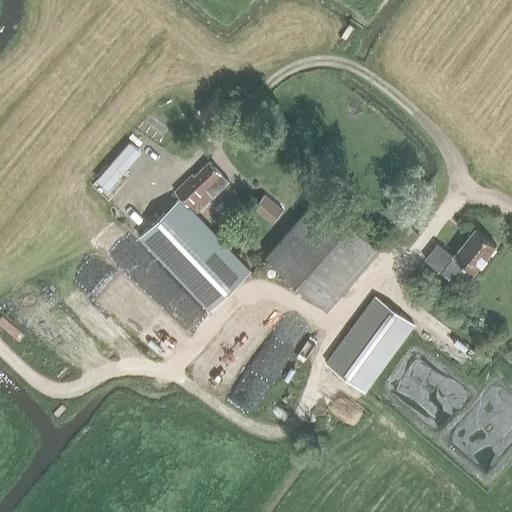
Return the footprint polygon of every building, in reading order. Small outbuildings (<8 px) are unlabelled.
[(209,122),(225,104),(215,96),(199,114),(209,122)] [(196,214),(212,197),(213,198),(228,182),(209,162),(194,177),(192,175),(174,192),(175,193),(196,214)] [(253,208),(272,224),(283,210),(264,195),(253,208)] [(326,310),(380,249),(319,195),(265,256),(326,310)] [(248,269),(178,198),(139,237),(208,310),(248,269)] [(387,241),(399,254),(416,236),(404,223),(387,241)] [(453,256),(437,244),(424,260),(452,281),(464,266),(473,273),(495,246),(475,229),(453,256)] [(325,363),(364,392),(414,325),(375,296),(325,363)] [(88,376),(108,351),(66,319),(64,322),(49,310),(43,318),(54,326),(42,342),(88,376)] [(204,380),(258,415),(297,357),(266,336),(232,386),(210,371),(204,380)]
